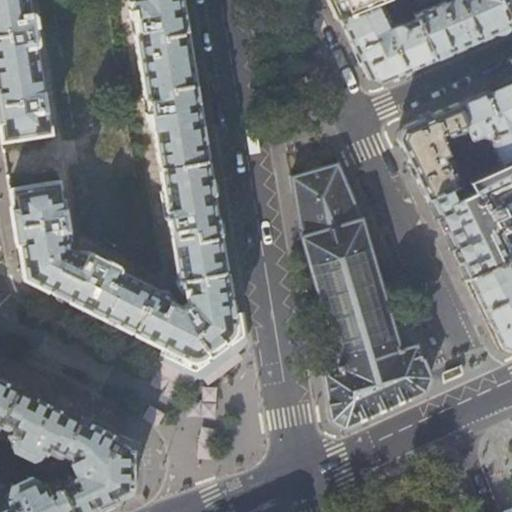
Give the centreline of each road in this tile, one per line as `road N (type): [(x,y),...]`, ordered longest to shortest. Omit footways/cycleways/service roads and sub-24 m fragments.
road 1 (residential): [(219,0),(298,474)]
road 2 (residential): [(347,121),(457,356)]
road 3 (secondary): [(511,384),(298,474)]
road 4 (residential): [(347,121),(511,51)]
road 5 (residential): [(292,0),(347,121)]
